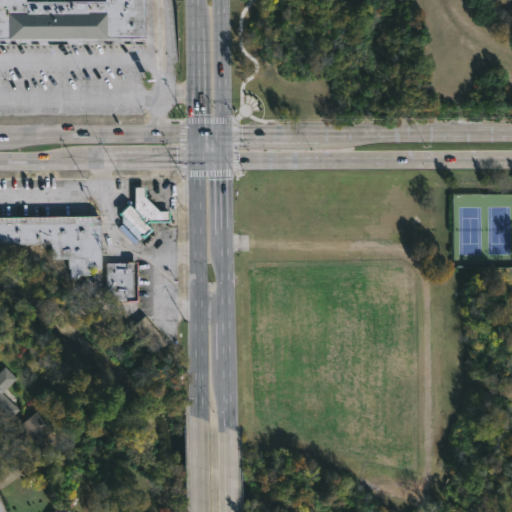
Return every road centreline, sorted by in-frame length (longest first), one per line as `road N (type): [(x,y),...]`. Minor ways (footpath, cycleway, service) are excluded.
road 1 (primary): [(0,160),(511,159)]
road 2 (secondary): [(227,428),(219,135)]
road 3 (secondary): [(192,135),(198,419)]
road 4 (primary): [(192,135),(0,136)]
road 5 (primary): [(511,130),(321,133)]
road 6 (secondary): [(219,135),(218,0)]
road 7 (secondary): [(192,0),(192,135)]
